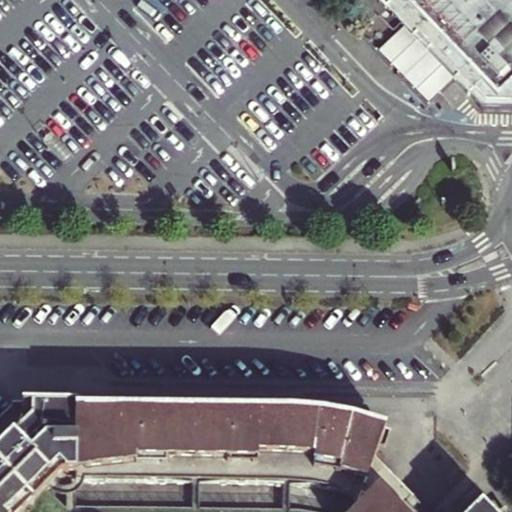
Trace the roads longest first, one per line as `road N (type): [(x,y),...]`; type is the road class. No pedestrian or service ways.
road 1 (tertiary): [(0,272),(357,276)]
road 2 (tertiary): [(509,214),(482,246),(459,258),(357,276)]
road 3 (tertiary): [(357,276),(441,282),(511,267)]
